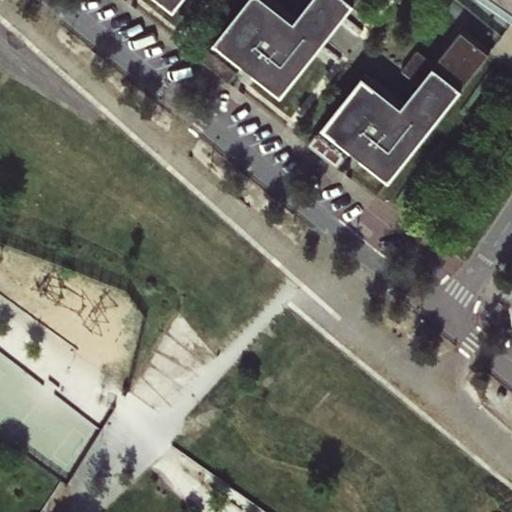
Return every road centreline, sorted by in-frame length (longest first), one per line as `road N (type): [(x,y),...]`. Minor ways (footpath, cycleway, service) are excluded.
road 1 (tertiary): [(445,317),(53,0)]
road 2 (residential): [(445,317),(511,217)]
